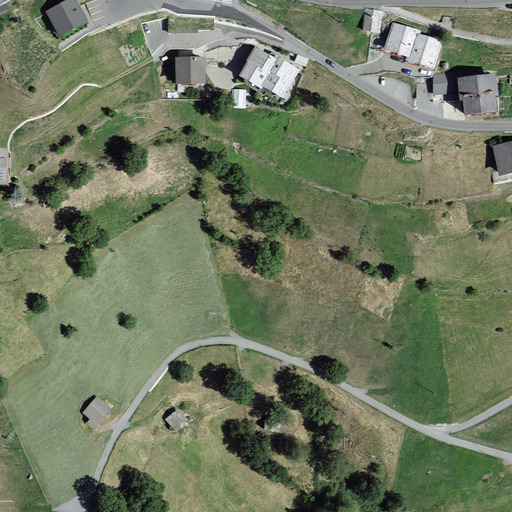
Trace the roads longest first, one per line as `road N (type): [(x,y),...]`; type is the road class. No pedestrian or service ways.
road 1 (residential): [(434,434),(317,371),(259,347),(207,340),(167,358),(119,423),(75,505)]
road 2 (unclassified): [(181,0),(247,15),(416,116),(511,124)]
road 3 (unclassified): [(486,0),(326,0)]
